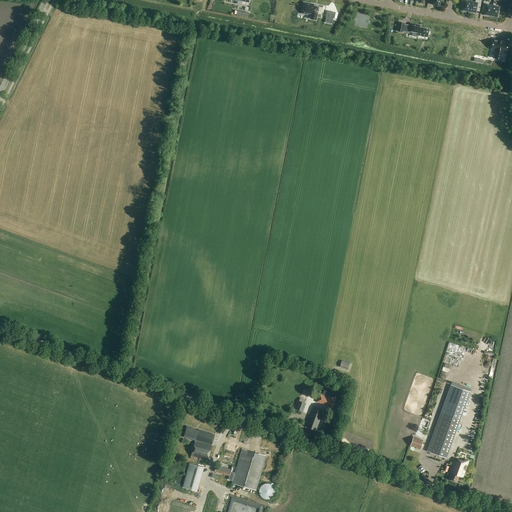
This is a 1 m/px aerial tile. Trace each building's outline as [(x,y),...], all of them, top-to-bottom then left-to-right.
[(463,10),(469,12),(471,2),(467,1),(467,0),(461,0),(462,9),(463,10)] [(471,2),(469,12),(471,12),(471,13),(474,14),(475,12),(475,13),(476,6),(480,7),(481,0),(479,0),(475,0),(475,3),(471,2)] [(488,15),(491,16),(492,6),(488,5),(489,2),(483,1),(482,7),(485,8),(484,14),(485,15),(485,16),(488,16),(488,15)] [(303,2),(301,14),(311,15),(310,19),(316,20),(317,17),(317,14),(321,14),(323,8),(319,7),(313,6),(313,4),(303,2)] [(493,3),(492,6),(491,16),(497,17),(497,16),(498,16),(499,13),(498,13),(499,7),(495,6),(495,4),(493,3)] [(410,25),(409,31),(413,32),(418,33),(417,35),(418,35),(427,37),(429,29),(421,28),(421,27),(419,26),(419,25),(410,23),(410,25)] [(506,52),(508,43),(503,42),(503,41),(498,40),(498,41),(493,40),(491,49),(496,50),(494,58),(501,60),(503,51),(506,52)] [(446,349),(440,366),(450,369),(455,352),(446,349)] [(348,370),(350,363),(342,360),(340,367),(348,370)] [(460,420),(470,392),(469,391),(452,385),(451,385),(441,413),(460,420)] [(318,393),(314,402),(330,407),(333,399),(318,393)] [(294,409),(302,412),(305,403),(304,403),(306,400),(300,398),(299,401),(297,400),(296,402),(294,409)] [(316,430),(324,410),(314,407),(309,418),(310,419),(309,422),(307,421),(305,426),(316,430)] [(446,458),(460,420),(441,413),(427,451),(446,458)] [(211,444),(214,437),(214,435),(214,434),(198,430),(197,432),(194,431),(195,429),(187,426),(186,428),(184,434),(184,435),(184,436),(192,439),(195,440),(211,444)] [(410,445),(420,449),(423,441),(413,438),(410,445)] [(211,446),(196,441),(194,441),(194,443),(191,442),(189,450),(192,451),(190,458),(206,463),(211,446)] [(256,491),(266,456),(241,448),(231,483),(256,491)] [(451,474),(449,479),(457,482),(459,477),(463,478),(465,471),(467,466),(468,463),(469,461),(468,461),(465,460),(464,462),(459,460),(458,463),(456,462),(454,461),(450,471),(450,473),(451,474)] [(182,487),(197,491),(204,467),(189,463),(182,487)] [(229,476),(231,469),(216,466),(215,472),(229,476)] [(259,490),(259,491),(259,493),(259,494),(259,495),(260,496),(261,497),(262,498),(263,499),(264,499),(265,500),(266,500),(267,500),(269,500),(270,499),(271,499),(272,498),(273,497),(274,496),(274,495),(275,494),(275,493),(275,491),(275,490),(275,489),(274,488),(274,487),(273,486),(273,485),(272,485),(271,484),(270,484),(269,483),(267,483),(266,483),(265,483),(264,484),(263,484),(262,485),(261,485),(261,486),(260,487),(259,488),(259,489),(259,490)]
